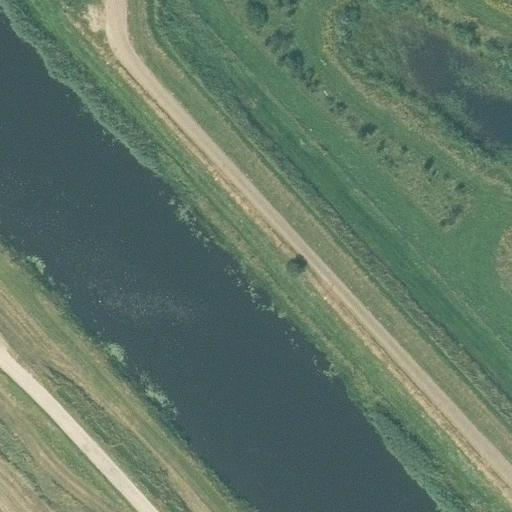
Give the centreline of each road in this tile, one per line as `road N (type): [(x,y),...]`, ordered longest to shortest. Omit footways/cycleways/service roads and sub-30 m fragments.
road 1 (unclassified): [(511,482),(127,56),(116,0)]
road 2 (track): [(0,365),(152,511)]
